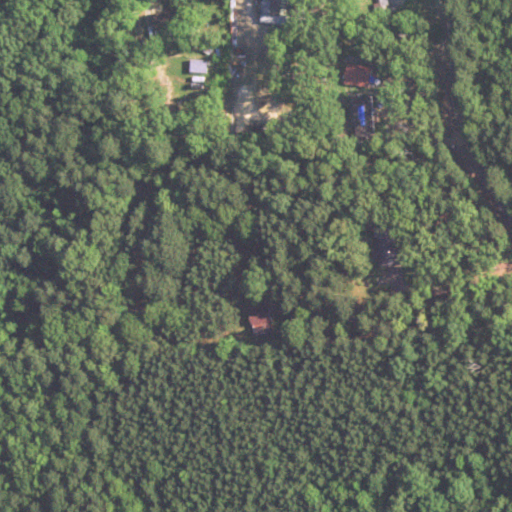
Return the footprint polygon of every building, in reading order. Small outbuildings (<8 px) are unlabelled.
[(289,0),(263,0),(262,22),(287,25),(289,0)] [(198,24),(196,5),(153,11),(157,37),(167,35),(166,28),(198,24)] [(375,67),(349,62),(345,82),(371,87),(375,67)] [(375,96),(356,96),(356,136),(375,136),(375,96)] [(402,265),(396,222),(375,225),(380,267),(402,265)] [(255,303),(255,333),(273,333),(273,303),(255,303)]
